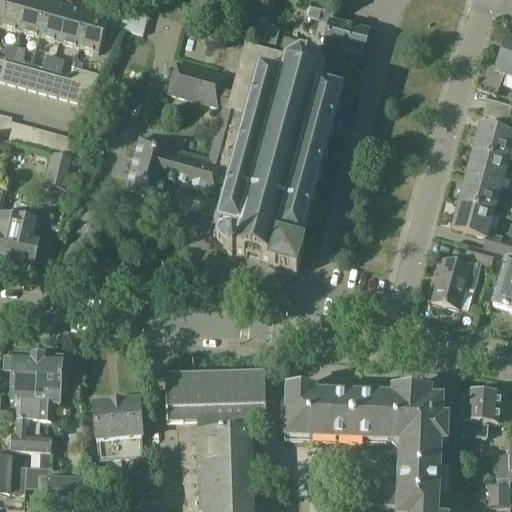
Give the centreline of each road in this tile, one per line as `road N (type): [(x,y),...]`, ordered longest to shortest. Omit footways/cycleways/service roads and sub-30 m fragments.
road 1 (residential): [(394,339),(0,308)]
road 2 (residential): [(394,339),(491,0)]
road 3 (unknown): [(150,321),(160,486),(155,501),(115,511)]
road 4 (residential): [(511,362),(394,339)]
